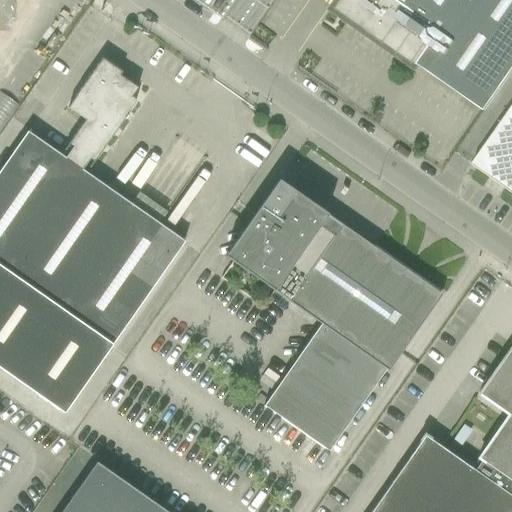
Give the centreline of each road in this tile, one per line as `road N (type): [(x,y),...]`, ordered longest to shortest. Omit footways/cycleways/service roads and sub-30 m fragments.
road 1 (unclassified): [(511,254),(148,0)]
road 2 (unknown): [(316,473),(482,233)]
road 3 (unknown): [(300,106),(138,345)]
road 4 (unknown): [(138,345),(108,392),(115,415),(248,511)]
road 5 (unknown): [(138,345),(316,473)]
road 6 (unknown): [(303,10),(451,117)]
road 7 (unknown): [(428,196),(511,72)]
